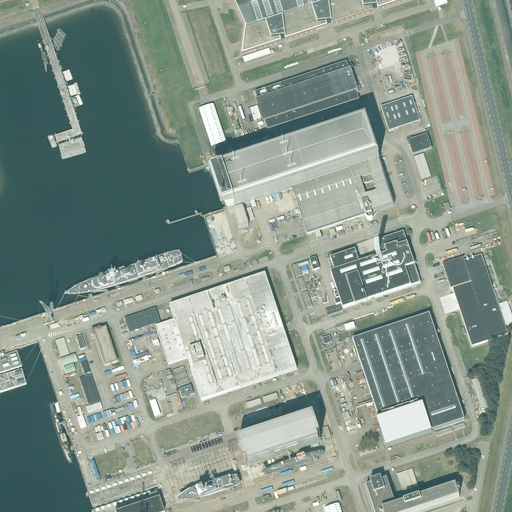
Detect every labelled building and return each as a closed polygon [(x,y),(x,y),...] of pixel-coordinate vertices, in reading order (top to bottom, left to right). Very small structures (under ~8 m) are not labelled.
[(254,51),(281,42),(280,39),(285,39),(286,40),(327,26),(326,24),(331,23),(332,25),(373,11),(373,9),(377,8),(378,9),(406,0),(249,0),(248,8),(244,9),(244,8),(243,8),(242,8),(242,9),(239,10),(247,26),(246,26),(254,51)] [(255,93),(260,106),(268,131),(359,100),(350,71),(349,71),(346,64),(329,69),(328,68),(255,93)] [(395,130),(393,126),(419,118),(412,97),(387,106),(381,108),(389,132),(395,130)] [(226,143),(214,105),(199,110),(212,148),(226,143)] [(217,173),(216,174),(217,177),(218,177),(218,178),(218,180),(218,179),(219,180),(226,201),(225,201),(227,207),(235,205),(235,206),(236,208),(238,207),(238,208),(238,209),(239,208),(238,207),(248,204),(250,203),(250,204),(251,205),(252,208),(252,210),(257,208),(255,202),(260,200),(292,189),(379,160),(379,159),(366,122),(335,132),(333,133),(331,134),(305,142),(303,143),(301,143),(302,144),(300,145),(299,144),(286,149),(261,157),(262,157),(260,158),(259,158),(238,165),(236,159),(235,159),(235,160),(222,164),(221,164),(224,171),(217,173)] [(427,135),(425,135),(414,139),(413,138),(407,140),(409,146),(410,146),(413,155),(432,149),(427,135)] [(413,157),(420,178),(421,181),(431,177),(424,154),(413,157)] [(379,160),(292,189),(292,190),(293,192),(298,208),(299,210),(299,211),(300,213),(300,214),(307,235),(314,233),(316,239),(318,239),(321,238),(322,238),(320,231),(322,231),(337,226),(343,224),(365,216),(366,216),(367,219),(367,220),(368,220),(369,221),(370,221),(371,221),(372,220),(372,219),(373,218),(373,217),(372,215),(375,214),(374,212),(393,206),(384,178),(385,178),(384,175),(383,172),(383,171),(379,160)] [(276,199),(279,209),(280,212),(289,209),(289,206),(293,205),(289,194),(276,199)] [(242,213),(241,212),(237,213),(236,213),(236,214),(236,215),(242,231),(242,232),(243,232),(251,229),(252,228),(251,228),(251,227),(246,211),(245,210),(244,210),(242,213)] [(375,299),(387,295),(421,283),(404,232),(378,241),(383,255),(359,263),(355,250),(330,258),(335,272),(330,274),(337,293),(334,294),(336,300),(334,301),(336,306),(341,304),(343,309),(359,304),(363,303),(375,299)] [(505,326),(511,325),(511,324),(511,317),(507,302),(506,302),(498,305),(482,255),(464,261),(463,258),(442,265),(451,290),(453,289),(457,303),(472,347),(508,335),(507,332),(505,326)] [(310,260),(313,271),(320,269),(316,258),(310,260)] [(189,363),(191,371),(202,402),(297,370),(265,275),(170,306),(175,321),(156,327),(168,365),(188,359),(189,363)] [(156,309),(125,320),(125,322),(129,334),(154,326),(161,324),(157,312),(156,309)] [(386,439),(385,439),(384,440),(383,440),(383,441),(386,448),(432,433),(431,432),(465,421),(439,343),(438,339),(430,315),(353,340),(360,363),(361,365),(361,366),(383,430),(386,439)] [(344,326),(346,331),(355,328),(353,323),(344,326)] [(97,331),(93,332),(105,367),(117,363),(106,328),(100,329),(100,328),(96,329),(97,331)] [(76,338),(80,350),(85,349),(81,336),(76,338)] [(69,354),(64,339),(55,341),(61,357),(69,354)] [(61,360),(68,380),(80,376),(73,356),(61,360)] [(189,383),(188,378),(184,367),(172,371),(178,387),(189,383)] [(86,386),(86,387),(88,386),(94,384),(91,375),(77,380),(80,389),(86,386)] [(474,389),(481,410),(488,408),(478,378),(471,380),(474,389)] [(88,386),(86,387),(87,387),(82,389),(87,403),(96,400),(91,386),(88,387),(88,386)] [(84,399),(75,402),(77,407),(86,404),(84,399)] [(246,404),(248,409),(262,404),(260,399),(246,404)] [(241,416),(245,427),(283,414),(280,403),(241,416)] [(302,422),(302,421),(250,439),(245,441),(245,440),(238,443),(238,444),(239,444),(240,445),(243,444),(248,458),(244,459),(245,461),(244,462),(245,463),(248,462),(250,466),(287,454),(287,453),(292,452),(319,443),(317,438),(318,438),(319,438),(320,438),(320,437),(319,437),(313,419),(314,419),(313,418),(307,420),(302,422)] [(345,422),(348,432),(360,428),(357,418),(345,422)] [(322,429),(325,438),(331,436),(328,427),(322,429)] [(437,437),(453,432),(451,428),(435,433),(437,437)] [(375,447),(359,452),(360,456),(376,451),(375,447)] [(412,469),(397,475),(402,492),(418,487),(412,469)] [(455,486),(417,499),(406,502),(404,503),(404,502),(403,502),(403,503),(402,503),(402,504),(396,506),(395,503),(394,500),(387,479),(382,481),(381,478),(370,482),(371,484),(366,486),(374,511),(416,511),(459,498),(458,493),(461,492),(459,486),(456,487),(455,486)] [(162,511),(162,510),(160,503),(160,501),(159,499),(121,511),(162,511)]
